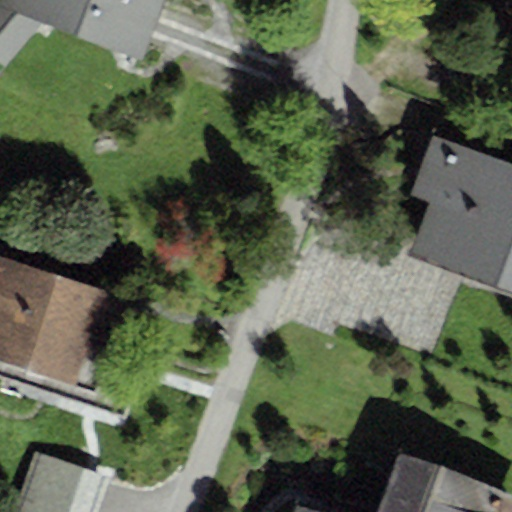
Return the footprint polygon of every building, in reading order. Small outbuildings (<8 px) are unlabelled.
[(0,0),(0,61),(4,65),(46,17),(139,54),(160,0),(0,0)] [(511,163),(431,134),(409,195),(429,202),(412,248),(511,285),(511,163)] [(134,298),(10,260),(11,255),(0,251),(0,362),(104,395),(134,298)] [(33,450),(11,511),(97,511),(110,476),(33,450)] [(511,511),(511,496),(402,458),(382,511),(320,511),(298,504),(295,511),(511,511)]
